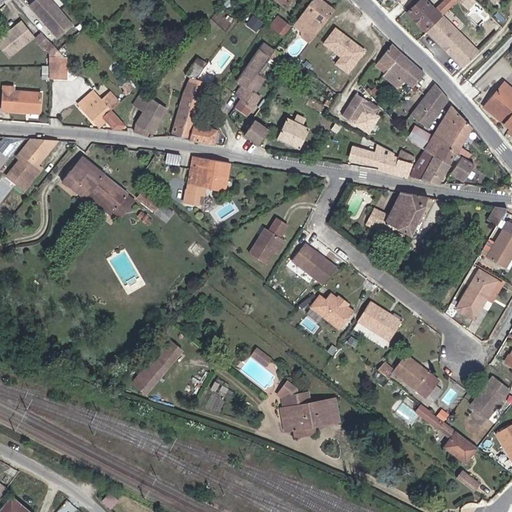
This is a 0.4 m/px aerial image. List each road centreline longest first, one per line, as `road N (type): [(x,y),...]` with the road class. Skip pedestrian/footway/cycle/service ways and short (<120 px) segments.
road 1 (residential): [(0,126),(142,139),(343,173)]
road 2 (residential): [(343,173),(319,222),(481,359),(511,311)]
road 3 (tertiary): [(361,0),(511,161)]
road 4 (unknown): [(495,510),(447,509),(404,495),(290,442)]
road 5 (residential): [(343,173),(511,198)]
road 6 (residential): [(0,449),(104,511)]
